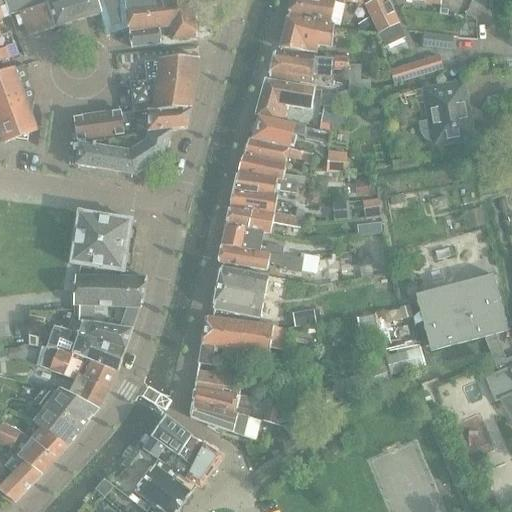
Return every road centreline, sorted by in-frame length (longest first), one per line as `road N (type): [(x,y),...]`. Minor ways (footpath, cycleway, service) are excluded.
road 1 (residential): [(177,417),(233,172),(285,0)]
road 2 (residential): [(178,210),(238,0)]
road 3 (residential): [(178,210),(131,385)]
road 4 (residential): [(131,385),(27,511)]
road 5 (residential): [(178,210),(52,186)]
